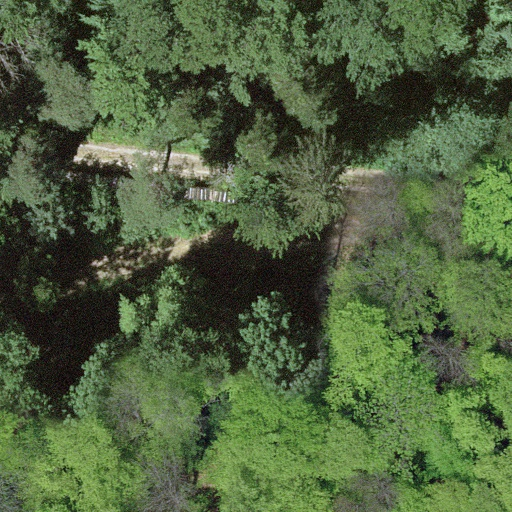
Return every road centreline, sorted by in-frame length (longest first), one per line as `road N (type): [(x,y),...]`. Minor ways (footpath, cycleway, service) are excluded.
road 1 (track): [(511,185),(0,150)]
road 2 (track): [(457,182),(52,266),(0,286)]
